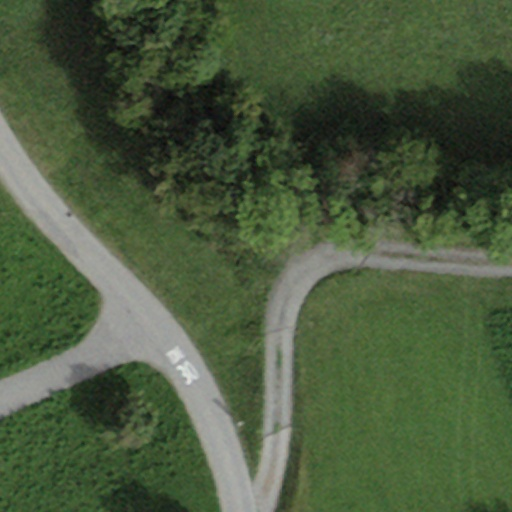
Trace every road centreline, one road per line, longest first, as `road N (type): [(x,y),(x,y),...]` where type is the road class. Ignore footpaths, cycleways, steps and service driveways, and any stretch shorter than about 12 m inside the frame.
road 1 (track): [(250,511),(283,428),(294,315),(323,258),(511,268)]
road 2 (residential): [(241,511),(221,446),(158,322),(25,184),(0,138)]
